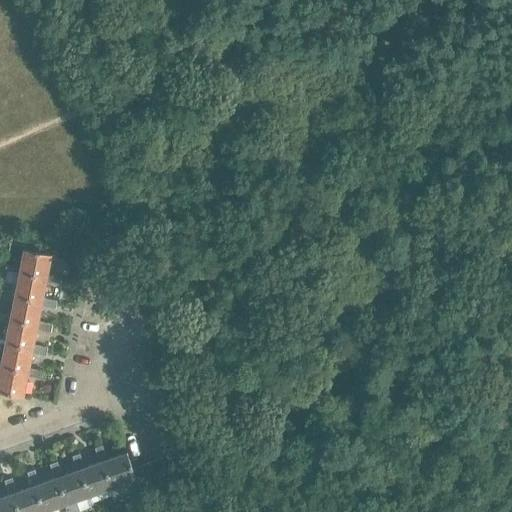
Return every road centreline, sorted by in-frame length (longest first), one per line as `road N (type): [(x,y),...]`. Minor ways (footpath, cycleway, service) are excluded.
road 1 (track): [(128,0),(183,247),(261,511)]
road 2 (residential): [(0,440),(162,383)]
